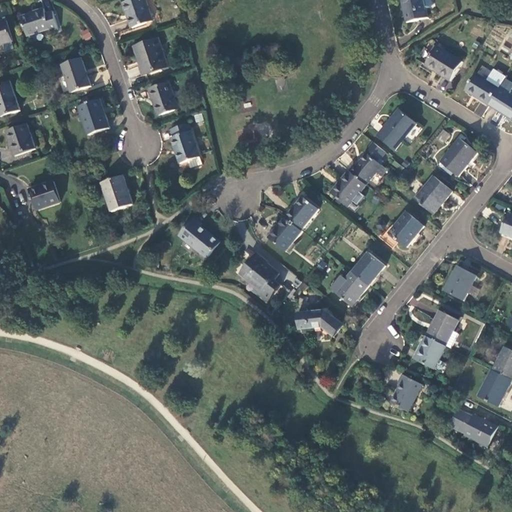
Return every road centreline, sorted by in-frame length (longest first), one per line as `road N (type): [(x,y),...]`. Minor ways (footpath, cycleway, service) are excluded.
road 1 (residential): [(390,62),(372,104),(339,142),(304,170),(233,195)]
road 2 (residential): [(69,0),(107,43),(141,148)]
road 3 (residential): [(511,149),(390,62)]
road 4 (residential): [(453,237),(386,316),(376,340)]
